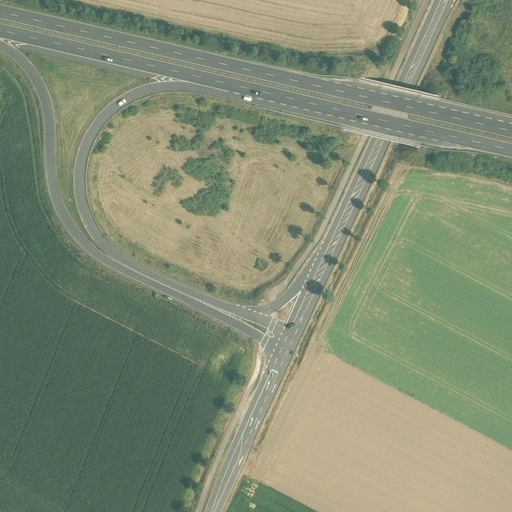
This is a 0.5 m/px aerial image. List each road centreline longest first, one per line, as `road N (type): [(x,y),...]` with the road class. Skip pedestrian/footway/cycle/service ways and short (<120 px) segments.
road 1 (trunk): [(511,131),(0,12)]
road 2 (trunk): [(0,40),(37,84),(52,192),(86,250),(283,353)]
road 3 (trunk): [(241,313),(110,252),(83,203),(81,164),(102,119),(139,91),(196,76)]
road 4 (trunk): [(196,76),(511,150)]
road 5 (tertiary): [(315,280),(443,0)]
road 6 (trunk): [(0,31),(196,76)]
road 7 (tertiary): [(212,511),(283,353)]
